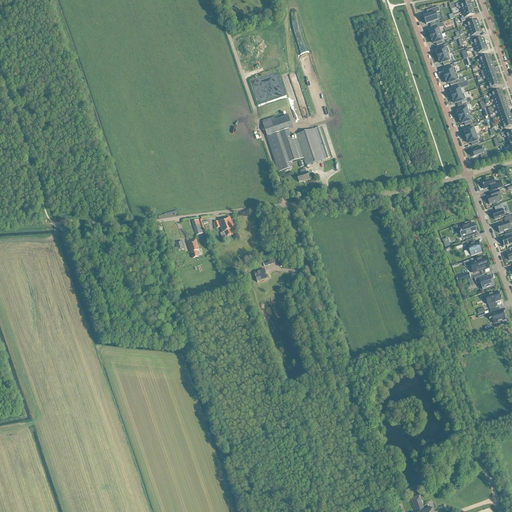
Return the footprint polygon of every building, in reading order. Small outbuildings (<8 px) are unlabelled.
[(461,3),(456,5),(457,8),(458,8),(459,9),(461,8),(463,12),(473,9),(471,3),(462,6),(461,3)] [(436,14),(440,12),(438,7),(427,11),(428,16),(424,17),(426,25),(438,21),(436,14)] [(475,15),(473,9),(463,12),(464,16),(461,17),(462,19),(461,19),(462,23),(467,21),(466,18),(475,15)] [(479,27),(477,21),(467,25),(464,26),(465,28),(468,27),(469,31),(479,27)] [(431,31),(430,32),(431,35),(430,35),(431,38),(442,35),(439,28),(445,26),(443,23),(430,27),(431,31)] [(481,33),(479,27),(469,31),(471,35),(468,36),(469,38),(471,37),(481,33)] [(442,35),(431,38),(432,41),(433,41),(434,44),(436,44),(437,46),(443,44),(442,41),(444,41),(442,35)] [(485,45),(483,39),(473,42),(471,43),(471,45),(474,44),(475,48),(485,45)] [(439,51),(436,52),(438,55),(437,55),(438,58),(449,55),(450,54),(446,45),(437,48),(439,51)] [(487,51),(485,45),(475,48),(477,52),(474,53),(475,55),(477,54),(478,54),(487,51)] [(449,55),(438,58),(439,61),(440,61),(441,64),(443,64),(444,66),(450,64),(449,61),(451,61),(449,55)] [(491,62),(489,56),(479,60),(477,61),(477,63),(480,62),(481,66),(491,62)] [(491,62),(481,66),(479,67),(479,68),(482,67),(483,71),(493,68),(491,62)] [(446,71),(444,72),(445,75),(444,75),(445,78),(457,74),(455,68),(451,69),(450,66),(445,68),(446,71)] [(493,68),(483,71),(481,72),(481,74),(484,73),(486,77),(495,74),(493,68)] [(457,74),(445,78),(446,81),(447,81),(448,84),(450,84),(451,86),(457,84),(456,81),(459,80),(457,74)] [(495,74),(486,77),(483,78),(483,80),(486,79),(488,83),(498,79),(495,74)] [(500,85),(498,79),(488,83),(489,87),(486,88),(487,90),(490,89),(500,85)] [(453,91),(451,92),(452,95),(451,95),(452,98),(463,94),(461,88),(458,89),(457,86),(452,88),(453,91)] [(504,97),(502,91),(492,94),(492,95),(489,95),(490,97),(492,96),(494,100),(504,97)] [(466,100),(464,94),(463,94),(452,98),(453,101),(454,101),(455,104),(457,104),(458,107),(471,103),(470,99),(466,100)] [(504,97),(494,100),(491,101),(492,103),(494,102),(496,106),(506,103),(504,97)] [(506,103),(496,106),(493,107),(494,109),(496,108),(498,112),(508,108),(506,103)] [(458,115),(459,118),(469,115),(470,114),(467,108),(466,105),(459,108),(460,111),(458,112),(459,115),(458,115)] [(508,108),(498,112),(495,113),(496,115),(498,114),(500,118),(510,114),(508,108)] [(510,114),(500,118),(497,119),(498,120),(500,119),(502,123),(511,120),(510,114)] [(288,115),(275,120),(275,117),(262,121),(263,124),(267,137),(292,128),(288,115)] [(471,121),(469,115),(459,118),(460,121),(461,121),(462,124),(464,123),(465,126),(471,124),(470,121),(471,121)] [(511,126),(511,120),(502,123),(503,127),(501,128),(501,130),(504,129),(511,126)] [(288,131),(267,137),(279,174),(292,169),(290,163),(304,158),(306,166),(330,158),(320,127),(296,135),(297,138),(292,140),(288,131)] [(467,131),(465,132),(466,135),(465,135),(466,138),(477,134),(474,128),(472,129),(467,131)] [(506,132),(501,134),(502,137),(503,137),(504,138),(507,137),(508,141),(511,140),(511,133),(507,135),(506,132)] [(479,141),(477,134),(466,138),(467,141),(468,141),(469,144),(471,143),(472,146),(478,144),(477,141),(479,141)] [(473,153),(472,154),(473,158),(480,155),(481,159),(487,157),(486,153),(483,154),(481,147),(472,151),(473,153)] [(305,169),(303,170),(300,171),(301,174),(297,176),(299,183),(306,180),(306,181),(310,180),(307,172),(306,173),(305,169)] [(496,185),(493,178),(489,180),(489,179),(486,181),(482,182),(484,190),(490,188),(492,192),(503,188),(501,184),(496,185)] [(501,197),(499,191),(490,194),(491,197),(487,198),(490,205),(496,203),(497,204),(500,203),(499,202),(502,201),(501,197)] [(501,206),(494,208),(496,212),(493,213),(495,220),(505,217),(502,210),(501,206)] [(220,234),(222,240),(234,236),(232,230),(235,229),(230,217),(215,223),(217,229),(220,227),(222,233),(220,234)] [(505,223),(497,226),(500,234),(511,230),(509,225),(511,224),(511,220),(511,217),(504,220),(505,223)] [(197,236),(203,234),(199,220),(192,222),(197,236)] [(474,224),(459,229),(463,239),(465,238),(466,239),(473,237),(477,235),(475,230),(476,230),(474,224)] [(510,237),(502,240),(504,247),(511,244),(511,233),(510,235),(510,237)] [(178,251),(184,249),(182,241),(175,243),(178,251)] [(196,252),(199,251),(196,241),(188,243),(192,259),(198,257),(196,252)] [(471,255),(471,256),(482,252),(479,245),(477,245),(476,243),(477,243),(477,242),(467,246),(469,251),(468,251),(469,256),(471,255)] [(262,262),(264,267),(267,266),(273,263),(278,261),(276,257),(271,259),(265,261),(262,262)] [(484,266),(483,264),(487,263),(485,257),(473,261),(473,260),(464,263),(465,263),(466,267),(470,265),(472,271),(476,270),(477,272),(486,269),(485,265),(484,266)] [(257,282),(267,278),(264,270),(254,273),(257,282)] [(470,275),(457,279),(458,283),(471,278),(470,275)] [(494,287),(490,277),(485,278),(484,275),(474,279),(476,284),(480,283),(483,290),(494,287)] [(495,302),(500,301),(499,299),(500,298),(498,294),(497,294),(497,292),(494,293),(485,296),(488,305),(490,310),(497,307),(496,304),(495,304),(495,302)] [(505,320),(504,315),(503,316),(501,310),(488,315),(490,320),(492,319),(494,324),(505,320)] [(483,361),(489,359),(487,353),(481,355),(483,361)] [(476,364),(483,361),(481,355),(474,357),(476,364)] [(485,368),(492,365),(489,359),(483,361),(485,368)] [(479,370),(485,368),(483,361),(476,364),(479,370)] [(487,374),(494,372),(492,365),(485,368),(487,374)] [(481,376),(487,374),(485,368),(479,370),(481,376)] [(490,380),(496,378),(494,372),(487,374),(490,380)] [(483,383),(490,380),(487,374),(481,376),(483,383)] [(434,511),(433,508),(428,510),(422,511),(421,507),(423,507),(419,497),(412,500),(415,509),(416,509),(416,511),(434,511)]
